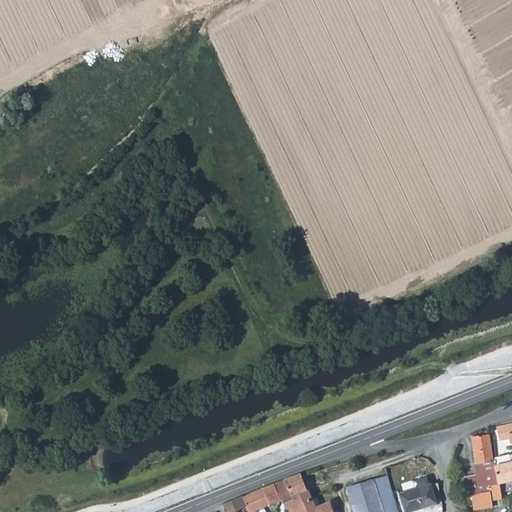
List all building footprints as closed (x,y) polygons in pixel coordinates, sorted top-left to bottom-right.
[(500,439),(511,436),(511,422),(496,426),(500,439)] [(489,488),(500,483),(496,464),(495,458),(493,458),(489,434),(472,436),(476,462),(474,462),(475,474),(464,477),(466,491),(467,497),(490,491),(489,488)] [(500,483),(511,480),(511,465),(511,461),(496,464),(500,483)] [(293,501),(288,503),(289,507),(291,511),(297,510),(298,511),(332,511),(331,506),(351,500),(347,487),(328,492),(329,493),(324,494),(322,496),(324,503),(316,506),(309,487),(307,488),(302,476),(301,473),(284,479),(293,501)] [(387,475),(374,479),(384,511),(392,511),(397,511),(387,475)] [(274,482),(281,500),(281,502),(285,504),(288,503),(293,501),(284,479),(274,482)] [(384,511),(374,479),(347,487),(351,500),(354,511),(384,511)] [(281,500),(274,482),(261,488),(269,505),(281,500)] [(491,495),(502,490),(500,483),(489,488),(490,491),(491,495)] [(399,494),(404,511),(408,511),(435,504),(430,486),(399,494)] [(247,507),(249,511),(252,511),(269,505),(261,488),(241,496),(247,507)] [(247,507),(241,496),(232,500),(237,511),(247,507)] [(232,500),(223,504),(224,507),(226,511),(236,511),(237,511),(232,500)] [(354,511),(351,500),(331,506),(332,511),(354,511)]
